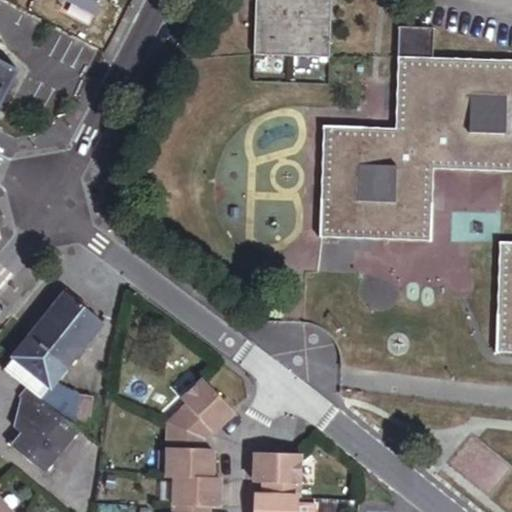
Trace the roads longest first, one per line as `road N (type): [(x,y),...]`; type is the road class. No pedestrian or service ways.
road 1 (residential): [(275,382),(51,205)]
road 2 (tertiary): [(51,205),(161,0)]
road 3 (residential): [(438,511),(275,382)]
road 4 (residential): [(275,382),(234,443),(233,511)]
road 5 (unknown): [(119,78),(0,2)]
